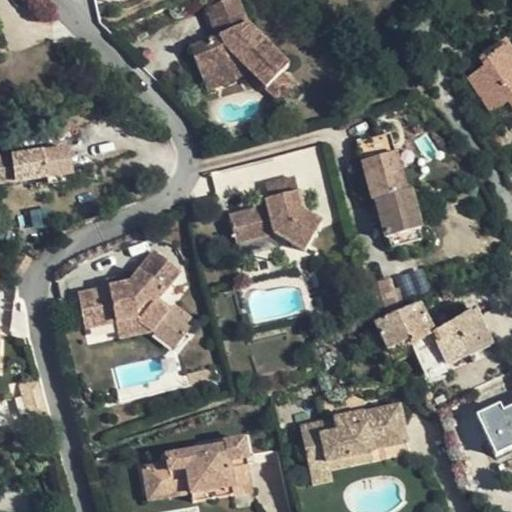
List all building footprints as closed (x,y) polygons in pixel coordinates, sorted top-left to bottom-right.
[(236,0),(219,0),(203,7),(210,24),(228,17),(230,23),(212,30),(188,46),(202,76),(241,62),(251,71),(264,84),(270,77),(284,90),(293,82),(283,72),(291,64),(247,23),(236,0)] [(228,17),(210,24),(212,30),(230,23),(228,17)] [(511,62),(497,43),(472,62),(478,69),(462,81),(488,116),(504,104),(511,114),(511,62)] [(241,62),(202,76),(206,88),(251,71),(241,62)] [(277,96),(284,90),(270,77),(264,84),(277,96)] [(388,142),(356,150),(370,208),(372,208),(377,224),(383,249),(416,239),(407,199),(403,201),(388,142)] [(0,157),(0,184),(62,175),(59,148),(41,151),(41,153),(0,157)] [(266,212),(257,214),(247,216),(263,239),(272,237),(303,251),(316,224),(300,215),(292,181),(264,189),(267,203),(263,204),(266,212)] [(255,206),(257,214),(266,212),(263,204),(255,206)] [(377,224),(372,208),(370,209),(366,210),(369,226),(377,224)] [(235,245),(263,239),(247,216),(229,220),(235,245)] [(416,239),(383,249),(386,259),(419,250),(416,239)] [(133,319),(150,332),(165,314),(153,303),(178,272),(156,254),(131,283),(123,284),(110,287),(82,294),(89,328),(113,323),(133,319)] [(19,277),(30,261),(21,255),(9,271),(19,277)] [(108,280),(110,287),(123,284),(122,278),(108,280)] [(391,284),(365,292),(374,324),(400,313),(391,284)] [(222,306),(209,309),(217,337),(230,332),(222,306)] [(409,345),(433,334),(417,306),(400,313),(374,324),(387,352),(409,345)] [(471,355),(492,345),(477,308),(455,321),(471,355)] [(116,338),(150,332),(133,319),(113,323),(116,338)] [(428,374),(471,355),(455,321),(433,334),(409,345),(413,355),(423,375),(428,374)] [(413,355),(409,345),(387,352),(393,363),(413,355)] [(511,370),(495,379),(507,404),(511,401),(511,370)] [(408,444),(401,406),(299,429),(305,456),(324,452),(328,466),(372,456),(371,453),(408,444)] [(241,431),(221,436),(221,441),(163,450),(164,458),(167,474),(183,472),(185,483),(185,487),(230,479),(227,460),(245,456),(241,431)] [(324,452),(305,456),(311,486),(330,481),(329,473),(328,466),(324,452)] [(230,479),(185,487),(186,492),(249,482),(245,456),(227,460),(230,479)] [(372,456),(328,466),(329,473),(373,462),(372,456)] [(167,474),(164,458),(140,461),(145,490),(185,483),(183,472),(167,474)]
